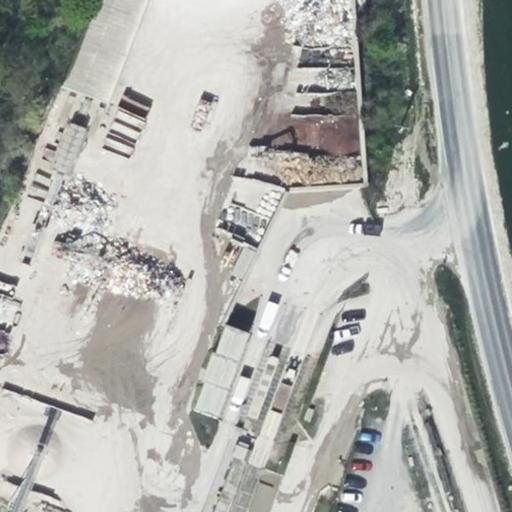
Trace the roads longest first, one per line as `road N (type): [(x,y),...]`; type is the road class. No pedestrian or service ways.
road 1 (unclassified): [(484,511),(405,276),(410,244),(470,211)]
road 2 (primary): [(470,211),(441,0)]
road 3 (primary): [(511,401),(470,211)]
